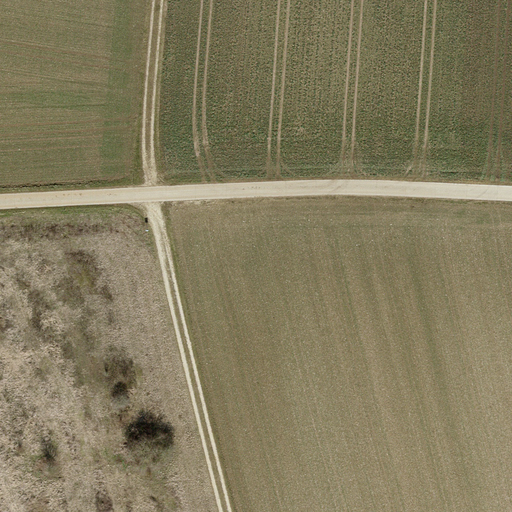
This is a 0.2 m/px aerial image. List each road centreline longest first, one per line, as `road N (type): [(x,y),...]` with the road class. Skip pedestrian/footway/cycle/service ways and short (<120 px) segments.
road 1 (track): [(227,511),(148,194),(159,0)]
road 2 (track): [(511,192),(347,186),(0,201)]
